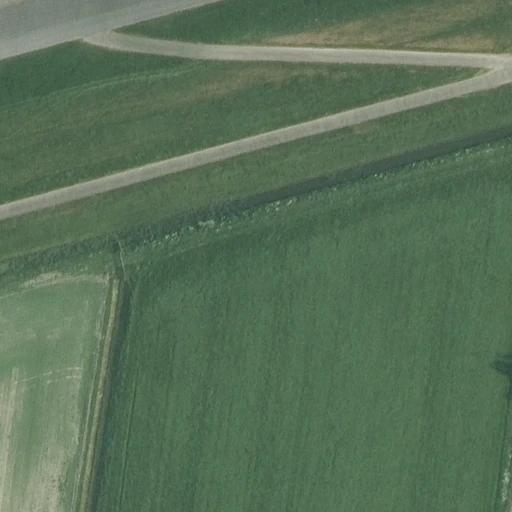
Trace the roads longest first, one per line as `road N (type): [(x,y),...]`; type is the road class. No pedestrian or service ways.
road 1 (track): [(511,65),(149,46),(75,32)]
road 2 (track): [(0,52),(195,0)]
